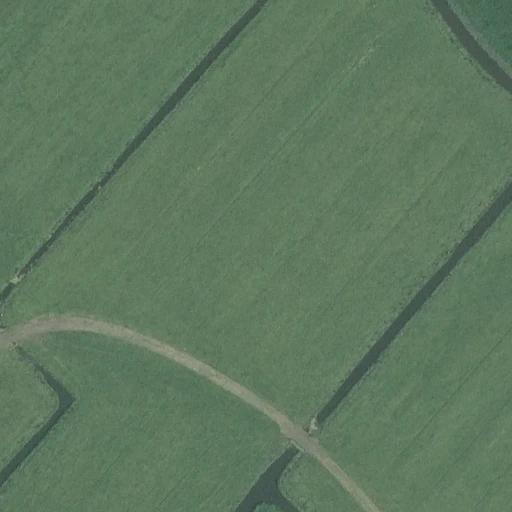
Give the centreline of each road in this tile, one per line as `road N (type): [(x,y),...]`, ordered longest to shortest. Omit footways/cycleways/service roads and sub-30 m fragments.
road 1 (track): [(274,411),(93,320),(0,339)]
road 2 (track): [(370,511),(274,411)]
road 3 (track): [(274,411),(195,511)]
